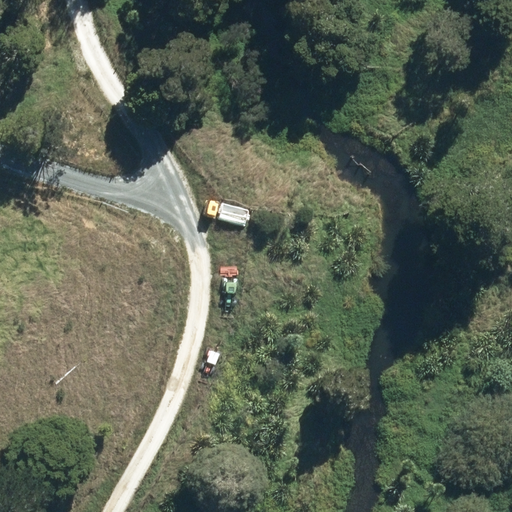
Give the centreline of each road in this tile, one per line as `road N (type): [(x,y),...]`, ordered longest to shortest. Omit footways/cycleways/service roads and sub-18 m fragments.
road 1 (track): [(0,178),(135,205),(177,249),(192,342),(164,428),(113,511)]
road 2 (track): [(40,0),(90,124),(135,205)]
